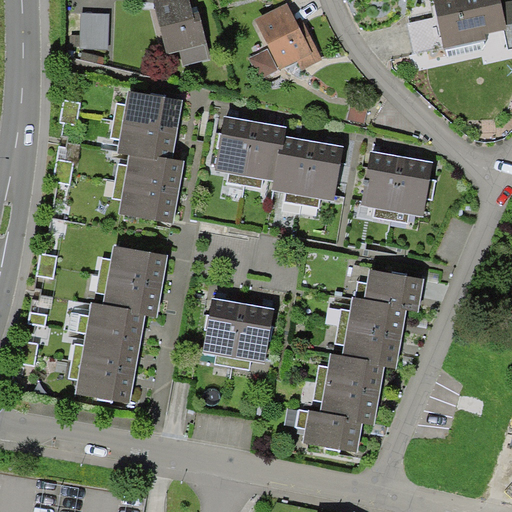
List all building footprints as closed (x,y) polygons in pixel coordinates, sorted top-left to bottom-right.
[(193,0),(164,0),(156,2),(167,52),(209,43),(205,25),(199,26),(193,0)] [(507,28),(500,0),(435,0),(449,59),(489,50),(485,33),(507,28)] [(291,5),(259,22),(282,67),(320,48),(312,31),(306,34),(291,5)] [(109,13),(81,11),(79,46),(107,48),(109,13)] [(134,93),(124,151),(136,153),(125,212),(177,222),(178,216),(187,169),(188,163),(176,160),(178,151),(183,121),(187,102),(168,99),(169,96),(153,93),(152,96),(134,93)] [(64,98),(60,120),(77,123),(81,101),(64,98)] [(368,107),(351,103),(347,120),(364,124),(368,107)] [(276,126),(246,120),(225,116),(222,135),(219,135),(216,151),(219,151),(217,169),(276,179),(274,189),(333,200),(342,148),(322,145),(292,140),(283,138),(284,127),(276,126)] [(421,162),(382,156),(372,154),(363,206),(423,217),(426,198),(430,198),(432,182),(429,182),(432,164),(421,162)] [(55,158),(53,180),(71,181),(73,159),(55,158)] [(109,305),(161,315),(164,302),(170,267),(172,256),(120,246),(109,305)] [(58,253),(41,250),(36,273),(54,277),(58,253)] [(375,271),(369,300),(357,298),(346,357),(334,355),(324,413),(314,411),(308,441),(327,444),(326,448),(343,450),(343,447),(361,450),(363,439),(367,420),(375,422),(377,416),(385,373),(387,364),(398,366),(400,359),(407,317),(409,308),(422,310),(425,290),(427,280),(409,277),(410,274),(394,271),(393,274),(375,271)] [(207,351),(267,361),(270,342),(274,343),(276,327),(273,326),(276,308),(261,306),(233,301),(216,298),(213,317),(209,317),(207,333),(210,333),(207,351)] [(85,363),(83,362),(78,392),(96,395),(96,398),(112,401),(112,398),(130,401),(133,386),(135,372),(138,372),(141,356),(146,330),(149,313),(96,303),(85,363)] [(28,311),(27,321),(47,324),(48,313),(28,311)] [(38,341),(20,338),(16,362),(35,365),(38,341)]
